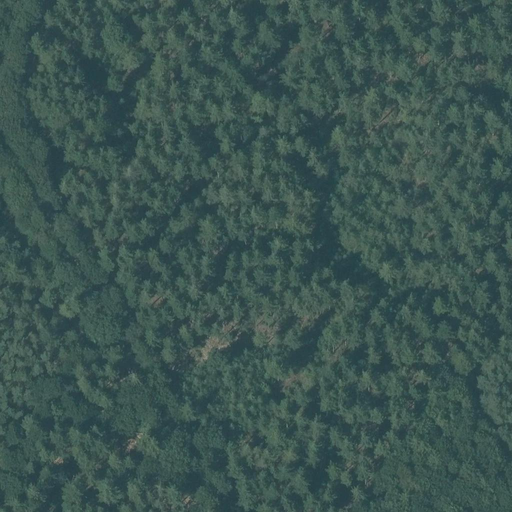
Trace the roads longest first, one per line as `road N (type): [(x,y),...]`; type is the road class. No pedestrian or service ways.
road 1 (track): [(228,511),(0,129)]
road 2 (track): [(0,443),(116,328)]
road 3 (track): [(77,361),(0,234)]
